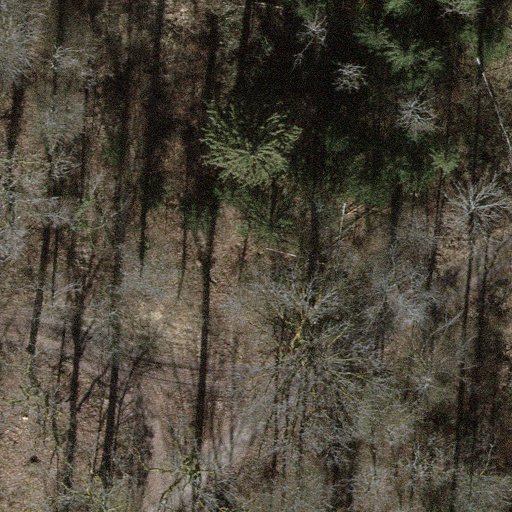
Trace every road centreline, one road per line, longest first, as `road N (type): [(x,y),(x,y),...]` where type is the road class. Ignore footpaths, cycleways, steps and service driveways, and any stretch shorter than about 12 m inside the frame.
road 1 (track): [(152,511),(302,383),(511,259)]
road 2 (track): [(302,383),(0,330)]
road 3 (track): [(103,344),(144,410),(157,506)]
